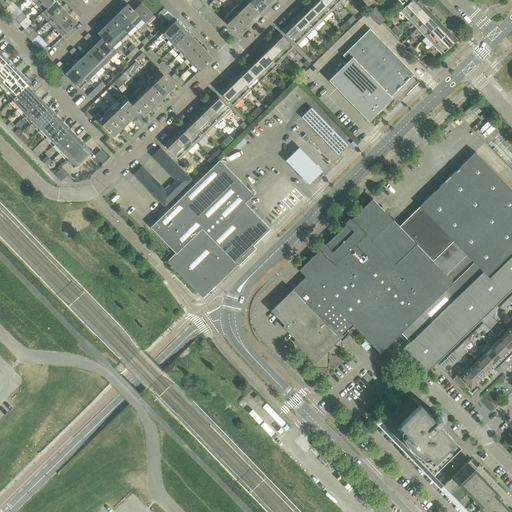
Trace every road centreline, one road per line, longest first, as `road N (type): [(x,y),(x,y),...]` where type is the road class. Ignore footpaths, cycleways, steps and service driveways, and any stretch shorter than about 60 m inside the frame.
road 1 (residential): [(0,144),(46,191),(87,194),(232,59)]
road 2 (secondary): [(249,277),(466,66)]
road 3 (unclassified): [(226,318),(189,335),(7,511)]
road 4 (secondary): [(251,355),(401,511)]
